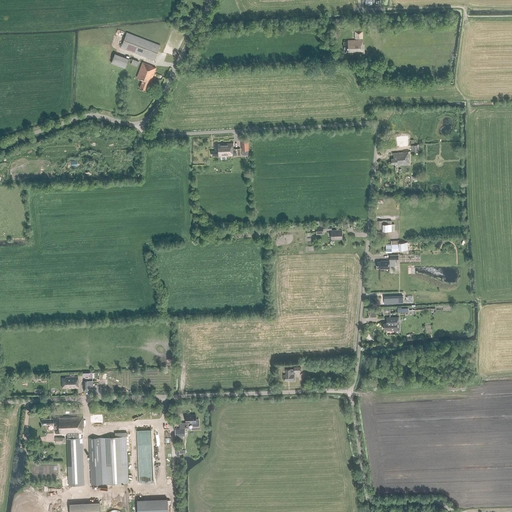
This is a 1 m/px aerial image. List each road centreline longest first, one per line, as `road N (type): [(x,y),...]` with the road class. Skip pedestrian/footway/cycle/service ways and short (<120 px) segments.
road 1 (unclassified): [(349,390),(377,124),(155,135),(139,123)]
road 2 (unclassified): [(0,403),(349,390)]
road 3 (unclassified): [(451,511),(432,500),(367,499),(349,390)]
road 4 (tertiary): [(0,145),(90,115),(139,123)]
road 5 (tertiary): [(139,123),(160,101),(212,0)]
